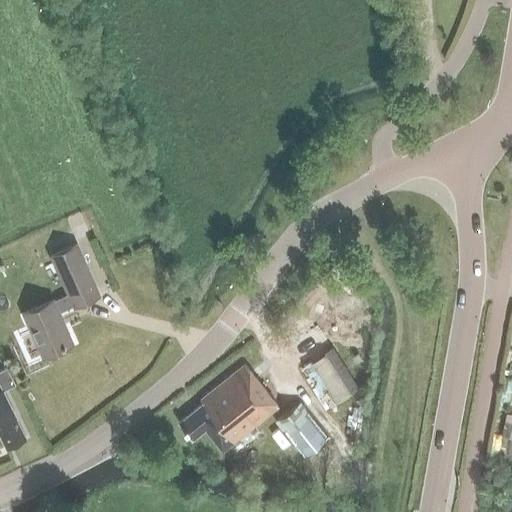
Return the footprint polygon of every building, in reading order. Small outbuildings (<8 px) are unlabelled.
[(76,243),(49,255),(67,293),(52,300),(23,313),(42,355),(71,342),(57,312),(72,305),(72,306),(99,294),(76,243)] [(355,293),(341,274),(309,298),(324,317),(333,310),(343,323),(365,306),(355,293)] [(328,404),(357,387),(331,344),(302,362),(328,404)] [(201,403),(179,424),(194,439),(206,428),(225,449),(277,400),(240,360),(198,400),(201,403)] [(0,369),(0,385),(2,390),(15,384),(6,366),(0,369)] [(2,390),(0,390),(0,436),(5,447),(25,437),(15,416),(2,390)] [(295,395),(272,417),(306,452),(329,429),(295,395)] [(496,455),(494,467),(501,468),(503,468),(503,467),(504,456),(496,455)]
